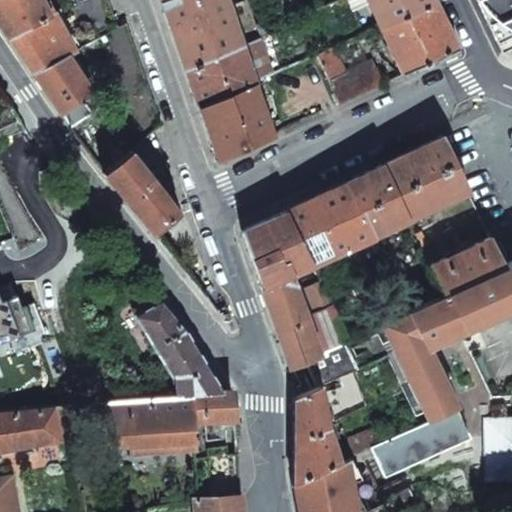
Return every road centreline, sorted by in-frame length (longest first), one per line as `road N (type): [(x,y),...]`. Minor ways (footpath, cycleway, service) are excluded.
road 1 (residential): [(0,52),(84,175),(262,393)]
road 2 (residential): [(486,71),(208,200)]
road 3 (residential): [(208,200),(135,0)]
road 4 (residential): [(262,393),(256,341),(208,200)]
